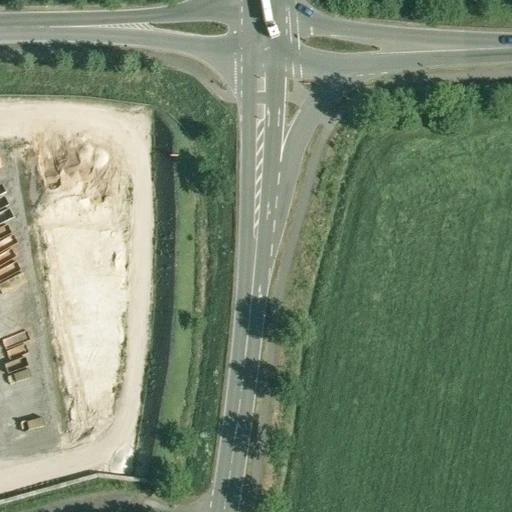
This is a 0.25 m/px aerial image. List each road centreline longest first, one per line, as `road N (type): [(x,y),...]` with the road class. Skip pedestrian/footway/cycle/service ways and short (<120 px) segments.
road 1 (secondary): [(258,199),(225,511)]
road 2 (unclassified): [(265,41),(0,32)]
road 3 (tertiary): [(258,199),(316,105),(389,46)]
road 4 (secondary): [(265,41),(258,199)]
road 5 (tertiary): [(265,41),(389,46)]
road 6 (tertiary): [(389,46),(511,49)]
